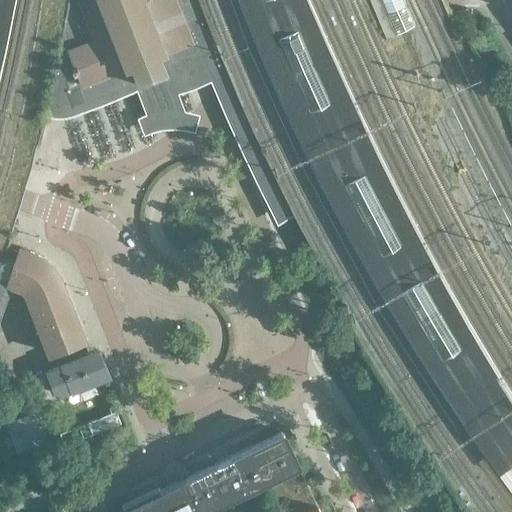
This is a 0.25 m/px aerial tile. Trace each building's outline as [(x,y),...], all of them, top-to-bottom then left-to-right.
[(0,0),(0,80),(5,62),(16,0),(0,0)] [(197,0),(71,0),(62,47),(47,110),(52,111),(59,110),(69,108),(136,81),(152,75),(167,69),(179,64),(190,60),(217,50),(197,0)] [(241,0),(260,48),(299,138),(341,222),(419,359),(498,474),(511,464),(511,396),(475,338),(440,276),(396,194),(359,117),(317,25),(305,0),(241,0)] [(405,0),(339,0),(300,17),(309,40),(405,0)] [(227,74),(282,52),(272,28),(217,50),(190,60),(196,69),(206,75),(217,77),(227,74)] [(178,94),(210,80),(223,113),(251,174),(276,224),(294,214),(240,106),(227,74),(217,77),(206,75),(196,69),(190,60),(179,64),(167,69),(152,75),(136,81),(69,108),(59,110),(52,111),(47,110),(45,116),(51,118),(59,117),(71,115),(136,90),(146,114),(137,116),(143,133),(155,129),(169,127),(184,128),(194,130),(198,113),(184,111),(178,94)] [(42,131),(0,117),(0,136),(34,147),(37,148),(42,131)] [(83,338),(59,279),(58,275),(56,272),(55,270),(53,267),(50,264),(48,262),(44,258),(41,256),(39,255),(34,252),(31,251),(19,247),(17,252),(7,249),(4,256),(0,268),(0,280),(17,286),(19,287),(20,287),(22,289),(23,290),(24,291),(25,293),(48,352),(83,338)] [(107,374),(101,359),(97,349),(62,363),(66,376),(71,388),(107,374)] [(66,376),(62,363),(53,367),(58,379),(66,376)] [(14,418),(11,410),(0,414),(0,425),(7,422),(7,421),(14,418)] [(34,410),(14,418),(7,421),(7,422),(17,445),(44,434),(34,410)] [(115,410),(109,412),(87,421),(92,433),(107,427),(120,422),(115,410)] [(74,440),(69,428),(59,432),(64,444),(74,440)] [(189,511),(274,471),(293,511),(298,511),(316,503),(296,461),(282,431),(281,431),(281,430),(160,489),(157,484),(121,502),(125,511),(189,511)] [(320,511),(316,503),(298,511),(320,511)]
